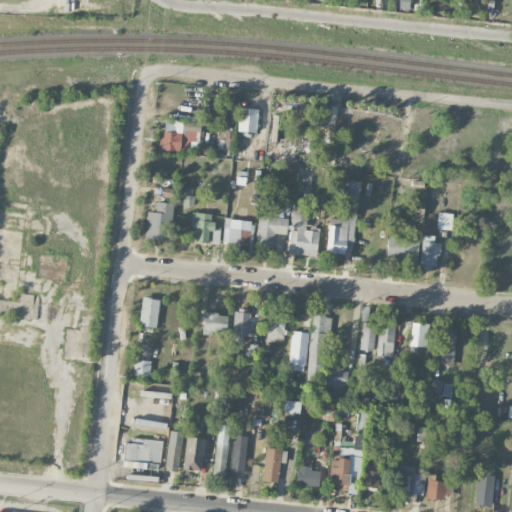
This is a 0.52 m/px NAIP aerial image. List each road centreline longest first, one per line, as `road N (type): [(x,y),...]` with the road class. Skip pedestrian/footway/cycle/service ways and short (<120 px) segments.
road 1 (residential): [(155,75),(145,84),(94,511)]
road 2 (residential): [(123,266),(511,306)]
road 3 (residential): [(511,107),(155,75)]
road 4 (residential): [(511,39),(166,0)]
road 5 (residential): [(271,511),(0,483)]
